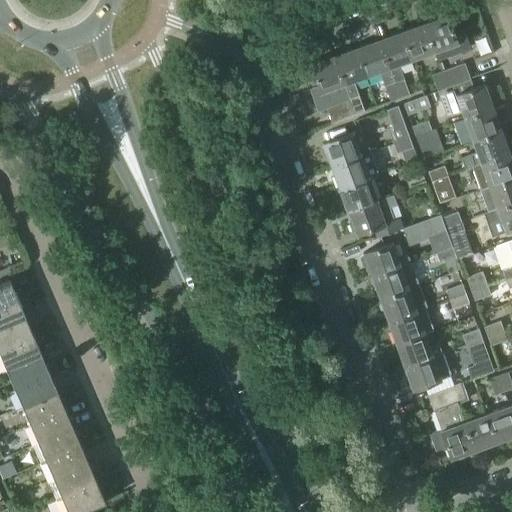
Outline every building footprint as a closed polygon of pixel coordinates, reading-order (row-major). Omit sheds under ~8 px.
[(424,23),(435,52),(457,44),(447,15),(424,23)] [(415,60),(435,52),(424,23),(402,31),(412,61),(415,60)] [(401,98),(410,94),(400,65),(412,61),(402,31),(379,39),(390,69),(395,82),(401,98)] [(379,39),(357,48),(368,77),(381,72),(392,101),(401,98),(395,82),(390,69),(379,39)] [(334,56),(356,114),(364,111),(353,82),(368,77),(357,48),(334,56)] [(311,90),(318,110),(326,107),(332,123),(356,114),(334,56),(311,64),(319,87),(311,90)] [(452,86),(471,79),(465,63),(442,72),(447,88),(452,86)] [(439,91),(447,88),(442,72),(433,75),(439,91)] [(465,118),(493,108),(484,85),(474,88),(471,79),(452,86),(453,90),(439,96),(446,115),(462,110),(464,117),(465,118)] [(407,115),(429,107),(425,96),(403,104),(407,115)] [(473,141),(501,131),(493,108),(465,118),(473,141)] [(411,127),(414,136),(431,130),(427,121),(411,127)] [(389,134),(393,144),(409,138),(406,128),(389,134)] [(328,157),(331,166),(362,155),(370,152),(362,129),(353,132),(323,143),(324,146),(322,148),(325,156),(328,157)] [(419,148),(439,141),(435,129),(431,130),(414,136),(419,148)] [(481,164),(509,154),(501,131),(473,141),(481,163),(481,164)] [(409,138),(393,144),(396,153),(412,147),(409,138)] [(511,161),(509,154),(481,164),(481,163),(471,166),(480,190),(489,186),(511,177),(511,161)] [(331,166),(340,189),(370,178),(362,155),(331,166)] [(445,167),(428,172),(432,181),(448,175),(445,167)] [(425,183),(422,174),(405,180),(409,189),(425,183)] [(448,175),(432,181),(439,201),(455,194),(452,185),(448,175)] [(488,213),(498,209),(497,209),(511,203),(511,177),(489,186),(480,190),(488,213)] [(340,189),(348,211),(378,200),(370,178),(340,189)] [(357,234),(372,229),(375,237),(403,227),(399,217),(394,219),(390,207),(396,204),(393,195),(378,200),(348,211),(352,221),(350,223),(353,231),(356,232),(357,234)] [(498,209),(488,213),(484,214),(493,236),(511,229),(511,203),(497,209),(498,209)] [(446,228),(462,222),(459,213),(442,218),(446,228)] [(447,231),(446,228),(442,218),(441,214),(402,229),(408,245),(447,231)] [(447,231),(449,238),(465,232),(462,222),(446,228),(447,231)] [(511,239),(496,245),(504,268),(501,269),(505,280),(511,277),(511,239)] [(372,276),(401,265),(393,242),(363,253),(364,256),(362,258),(365,265),(368,266),(372,276)] [(460,269),(452,246),(436,252),(439,262),(444,260),(448,273),(460,269)] [(372,276),(380,300),(419,285),(410,262),(401,265),(372,276)] [(465,277),(471,292),(472,292),(487,286),(482,271),(465,277)] [(0,307),(19,300),(10,281),(0,285),(0,307)] [(445,290),(449,300),(450,300),(465,294),(462,284),(445,290)] [(388,322),(415,313),(418,312),(418,310),(427,307),(419,285),(380,300),(388,322)] [(472,292),(471,292),(474,301),(490,295),(487,286),(472,292)] [(450,300),(449,300),(452,309),(468,303),(465,294),(450,300)] [(0,329),(26,318),(19,300),(0,307),(0,329)] [(397,346),(426,334),(418,312),(415,313),(388,322),(397,346)] [(0,350),(34,336),(26,318),(0,329),(0,350)] [(488,337),(504,331),(501,322),(485,328),(488,337)] [(466,345),(482,339),(479,330),(463,336),(466,345)] [(504,331),(488,337),(491,346),(508,340),(504,331)] [(431,346),(426,334),(397,346),(405,367),(434,357),(434,356),(441,353),(438,344),(431,346)] [(0,354),(6,370),(42,354),(34,336),(0,350),(0,354)] [(482,339),(466,345),(469,354),(485,349),(482,339)] [(14,388),(50,373),(42,354),(6,370),(14,388)] [(434,357),(405,367),(413,389),(442,379),(434,357)] [(471,379),(493,371),(489,360),(467,368),(471,379)] [(499,375),(504,392),(511,388),(511,383),(508,372),(499,375)] [(22,406),(58,391),(50,373),(14,388),(22,406)] [(495,395),(504,392),(499,375),(489,379),(495,395)] [(461,383),(451,386),(457,403),(467,399),(461,383)] [(451,386),(428,395),(433,411),(436,410),(443,429),(441,430),(452,459),(474,451),(464,422),(457,403),(451,386)] [(30,424),(66,409),(58,391),(22,406),(30,424)] [(497,443),(511,437),(511,413),(509,405),(486,414),(497,443)] [(38,443),(74,427),(66,409),(30,424),(38,443)] [(486,414),(464,422),(474,451),(497,443),(486,414)] [(46,461),(82,446),(74,427),(38,443),(46,461)] [(54,479),(89,464),(82,446),(46,461),(54,479)] [(0,466),(0,474),(2,480),(17,474),(11,461),(0,466)] [(62,498),(97,482),(89,464),(54,479),(62,498)] [(67,511),(80,511),(106,501),(97,482),(62,498),(67,511)]
